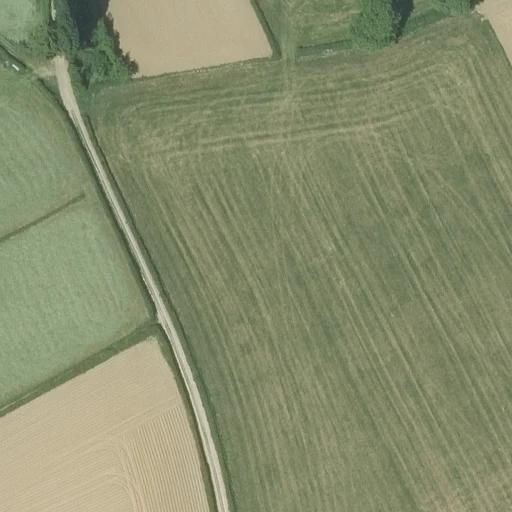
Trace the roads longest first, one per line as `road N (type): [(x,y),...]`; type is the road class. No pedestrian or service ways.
road 1 (track): [(163,320),(75,124),(61,75),(56,0)]
road 2 (track): [(222,511),(163,320)]
